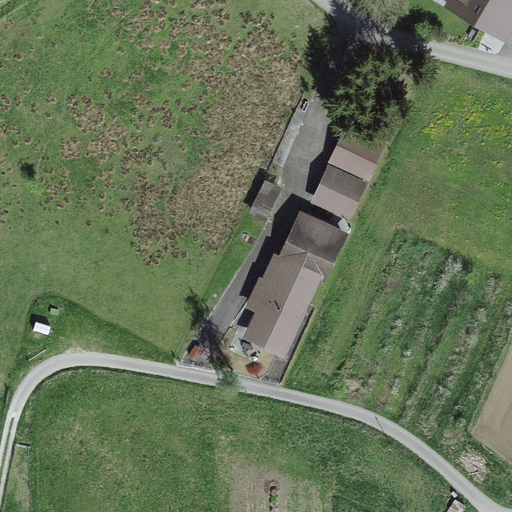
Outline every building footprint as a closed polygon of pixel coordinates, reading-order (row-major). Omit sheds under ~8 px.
[(511,32),(511,0),(449,0),(444,9),(507,42),(511,32)] [(352,130),(337,158),(365,172),(379,144),(352,130)] [(362,185),(334,168),(318,195),(347,212),(362,185)] [(283,190),(264,180),(247,213),(266,223),(283,190)] [(277,256),(318,278),(324,281),(350,234),(303,208),(277,256)] [(318,278),(277,256),(261,284),(256,281),(222,344),(268,370),(305,303),(318,278)]
